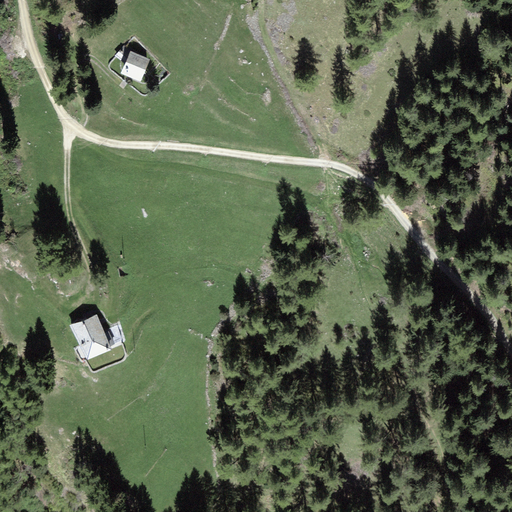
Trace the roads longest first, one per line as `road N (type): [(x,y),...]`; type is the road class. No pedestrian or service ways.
road 1 (unclassified): [(511,349),(364,177),(329,163),(100,140),(73,125),(54,99),(21,0)]
road 2 (track): [(63,111),(67,206),(85,295)]
